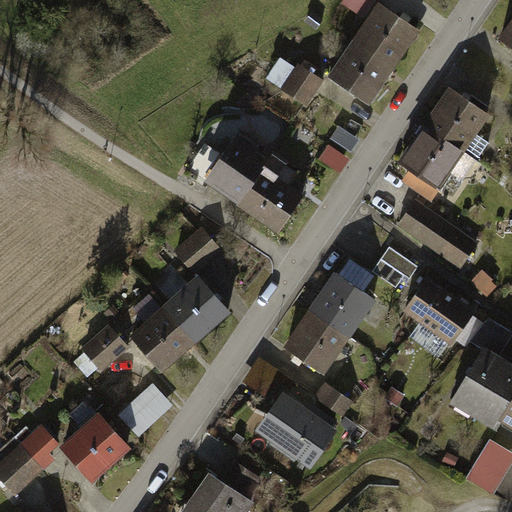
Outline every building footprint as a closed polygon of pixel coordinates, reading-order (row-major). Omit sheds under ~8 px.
[(385,3),(360,42),(405,71),(430,33),(385,3)] [(360,42),(335,80),(379,109),(405,71),(360,42)] [(301,71),(289,89),(311,104),(323,85),(301,71)] [(453,91),(432,125),(469,148),(490,115),(453,91)] [(430,130),(410,159),(445,182),(464,152),(430,130)] [(211,178),(248,205),(278,163),(241,137),(211,178)] [(331,149),(325,159),(345,170),(351,160),(331,149)] [(248,205),(284,231),(314,190),(278,163),(248,205)] [(417,205),(403,227),(465,265),(479,242),(417,205)] [(199,232),(180,251),(202,273),(221,254),(199,232)] [(419,269),(391,249),(383,261),(406,276),(411,280),(419,269)] [(406,276),(383,261),(374,274),(397,289),(406,276)] [(339,277),(317,311),(351,333),(374,299),(339,277)] [(474,311),(425,282),(409,307),(458,336),(474,311)] [(205,285),(172,313),(198,343),(231,316),(205,285)] [(317,311),(295,345),(329,367),(351,333),(317,311)] [(172,313),(139,340),(165,371),(198,343),(172,313)] [(500,355),(511,335),(511,330),(490,318),(476,342),(500,355)] [(110,328),(88,350),(104,366),(126,344),(110,328)] [(511,398),(511,366),(487,352),(458,404),(497,425),(511,398)] [(346,417),(357,401),(329,381),(317,397),(346,417)] [(156,385),(125,418),(142,435),(174,402),(156,385)] [(330,423),(287,399),(264,439),(307,463),(330,423)] [(104,415),(67,449),(92,477),(130,444),(104,415)] [(42,427),(0,466),(0,472),(14,488),(60,445),(42,427)] [(511,458),(511,454),(491,442),(470,478),(493,491),(511,458)] [(223,480),(251,499),(265,480),(237,461),(223,480)] [(210,475),(186,511),(246,511),(253,502),(210,475)]
